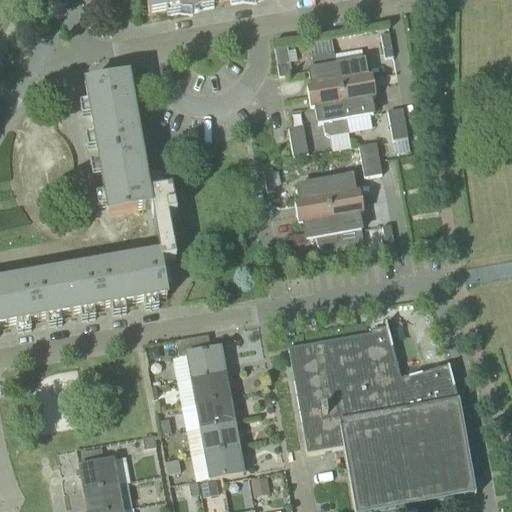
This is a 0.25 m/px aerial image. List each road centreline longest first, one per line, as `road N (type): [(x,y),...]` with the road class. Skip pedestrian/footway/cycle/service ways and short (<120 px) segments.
road 1 (residential): [(0,360),(431,287)]
road 2 (residential): [(51,33),(93,56),(389,5)]
road 3 (residential): [(490,511),(431,287)]
road 4 (unknown): [(93,56),(102,255)]
